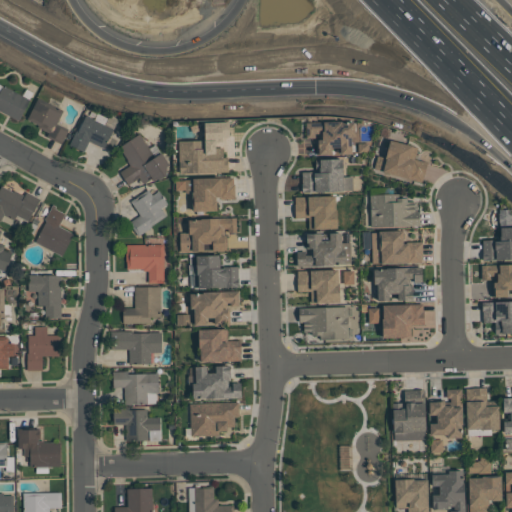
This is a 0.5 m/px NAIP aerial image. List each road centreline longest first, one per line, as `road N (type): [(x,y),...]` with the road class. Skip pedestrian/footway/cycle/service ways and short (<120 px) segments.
road 1 (residential): [(264,511),(272,362),(267,155)]
road 2 (motorway): [(0,7),(124,61),(175,67),(331,53)]
road 3 (residential): [(98,199),(98,287),(83,351),(86,511)]
road 4 (residential): [(272,362),(511,359)]
road 5 (motorway): [(241,0),(218,30),(168,51),(85,32),(36,0)]
road 6 (residential): [(85,466),(263,461)]
road 7 (motorway): [(390,0),(511,120)]
road 8 (residential): [(459,199),(455,360)]
road 9 (motorway): [(331,53),(418,80),(450,104)]
